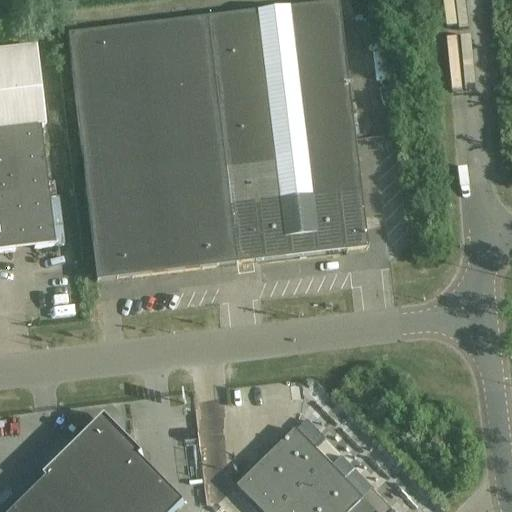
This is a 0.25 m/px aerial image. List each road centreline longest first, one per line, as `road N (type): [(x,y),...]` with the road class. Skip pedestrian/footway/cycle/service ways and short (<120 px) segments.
road 1 (residential): [(0,375),(486,312)]
road 2 (residential): [(479,242),(462,0)]
road 3 (residential): [(511,500),(486,312)]
road 4 (unknown): [(210,347),(208,459),(242,511)]
